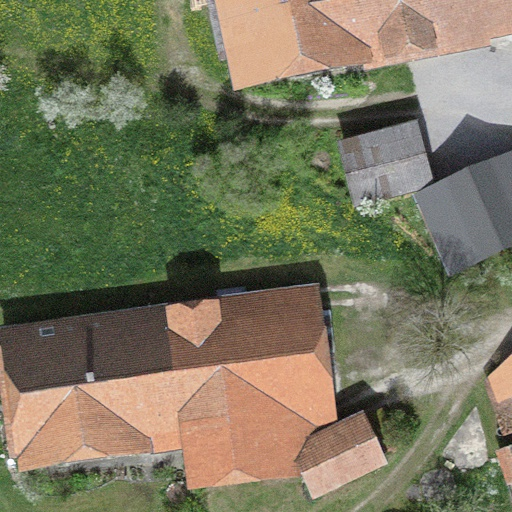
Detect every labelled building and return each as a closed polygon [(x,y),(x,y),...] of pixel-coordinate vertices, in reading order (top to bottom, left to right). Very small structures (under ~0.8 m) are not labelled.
[(511,0),(237,0),(253,73),(346,54),(345,48),(511,14),(511,0)] [(342,148),(357,205),(425,188),(410,131),(342,148)] [(511,161),(422,201),(448,258),(511,231),(511,161)] [(185,423),(193,483),(303,471),(294,452),(291,453),(286,411),(330,405),(319,314),(4,353),(18,455),(135,440),(134,431),(185,423)] [(303,471),(314,496),(379,466),(375,457),(395,448),(378,414),(294,452),(303,471)] [(511,488),(511,447),(487,455),(500,493),(511,488)]
